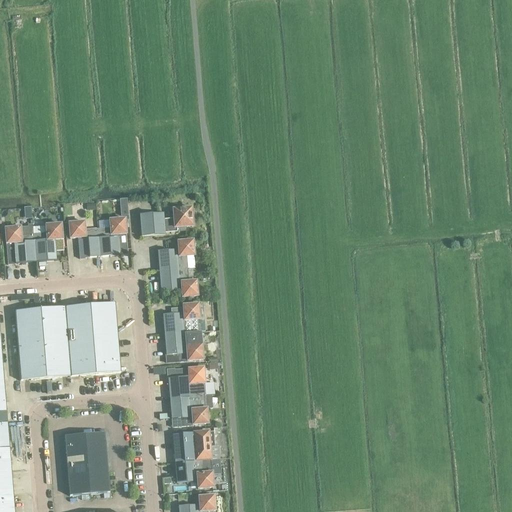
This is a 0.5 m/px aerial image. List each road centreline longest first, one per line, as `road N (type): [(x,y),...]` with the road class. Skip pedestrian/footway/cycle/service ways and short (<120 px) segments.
road 1 (unclassified): [(143,400),(131,285),(0,291)]
road 2 (unknown): [(36,415),(9,388),(1,291)]
